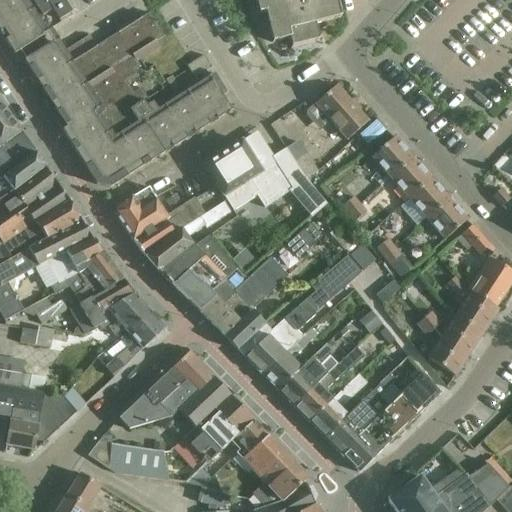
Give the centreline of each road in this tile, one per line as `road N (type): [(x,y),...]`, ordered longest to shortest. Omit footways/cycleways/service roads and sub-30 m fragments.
road 1 (residential): [(0,71),(86,210),(188,330)]
road 2 (residential): [(511,240),(344,56)]
road 3 (residential): [(188,330),(319,469),(362,503)]
road 4 (tertiary): [(362,503),(373,482),(468,398),(511,327)]
road 5 (residential): [(187,0),(245,98),(263,106),(344,56)]
road 6 (residential): [(46,482),(106,408),(188,330)]
road 7 (residential): [(0,71),(116,0)]
